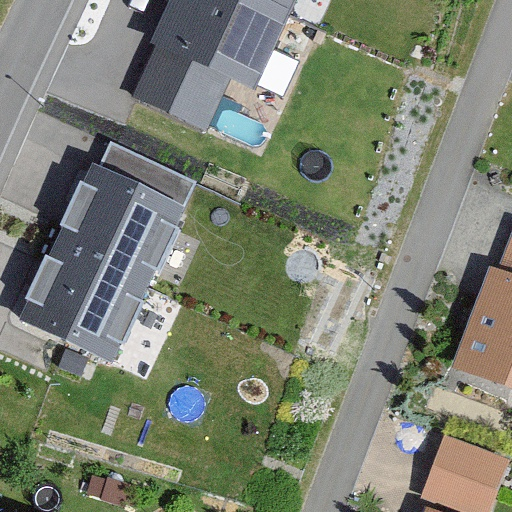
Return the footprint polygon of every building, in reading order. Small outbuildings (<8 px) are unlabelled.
[(290,9),(268,0),(170,0),(152,40),(255,85),(290,9)] [(293,0),(268,0),(290,9),(293,0)] [(154,46),(133,93),(210,126),(230,79),(154,46)] [(193,211),(91,164),(56,240),(158,286),(193,211)] [(158,286),(56,240),(21,316),(124,362),(158,286)] [(511,273),(506,272),(482,264),(446,368),(511,390),(511,273)] [(438,434),(418,491),(475,511),(479,511),(499,456),(438,434)]
